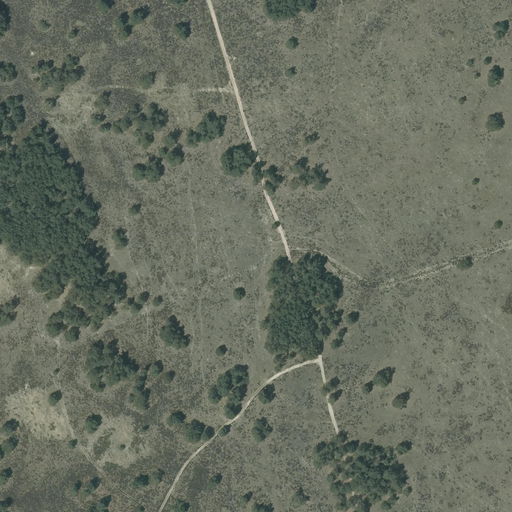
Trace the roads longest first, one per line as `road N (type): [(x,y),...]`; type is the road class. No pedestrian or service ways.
road 1 (track): [(206,0),(320,360)]
road 2 (track): [(158,511),(184,462),(258,389),(284,370),(320,360)]
road 3 (track): [(320,360),(356,511)]
